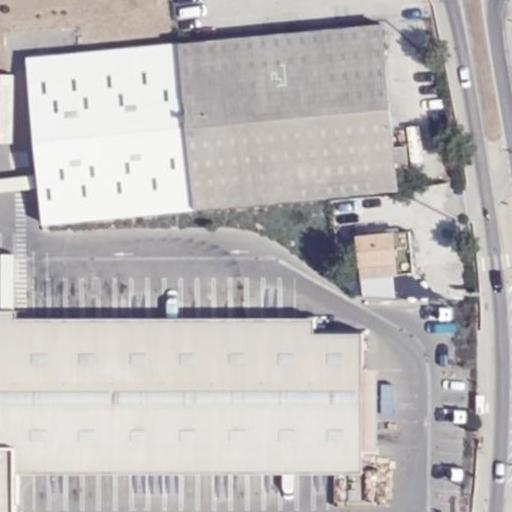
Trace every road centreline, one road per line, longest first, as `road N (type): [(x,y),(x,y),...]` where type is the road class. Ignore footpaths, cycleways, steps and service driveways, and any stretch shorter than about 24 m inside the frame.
road 1 (secondary): [(453,0),(501,325),(496,511)]
road 2 (secondary): [(511,134),(497,0)]
